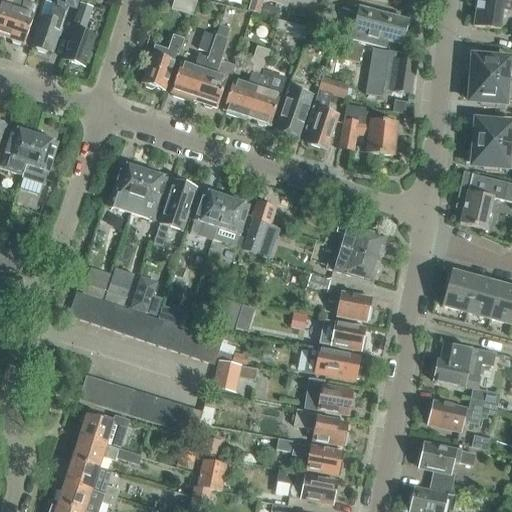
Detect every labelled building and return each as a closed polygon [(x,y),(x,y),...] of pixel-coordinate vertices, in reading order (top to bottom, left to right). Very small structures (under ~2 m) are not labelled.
[(0,38),(2,39),(14,0),(4,0),(2,7),(0,6),(0,38)] [(14,0),(2,39),(24,46),(33,18),(21,14),(24,0),(14,0)] [(185,16),(191,18),(197,1),(192,0),(175,0),(173,7),(187,11),(185,16)] [(258,0),(251,0),(247,14),(258,17),(262,5),(263,1),(258,0)] [(285,8),(288,0),(263,0),(263,1),(285,8)] [(477,0),(473,27),(499,32),(502,13),(509,14),(511,0),(477,0)] [(31,50),(51,57),(67,8),(56,5),(47,2),(41,19),(31,50)] [(262,5),(258,17),(275,22),(278,9),(262,5)] [(62,62),(84,69),(94,39),(83,35),(91,10),(79,6),(71,32),(72,32),(62,62)] [(345,40),(385,51),(387,43),(401,47),(407,23),(354,9),(345,40)] [(301,29),(279,23),(276,33),(298,39),(301,29)] [(219,27),(215,37),(224,40),(227,29),(219,27)] [(329,55),(334,38),(308,31),(303,46),(329,55)] [(209,56),(215,37),(204,33),(198,52),(209,56)] [(209,56),(207,61),(193,103),(216,110),(226,81),(212,76),(224,40),(215,37),(209,56)] [(141,86),(164,93),(176,57),(177,57),(182,42),(171,38),(167,52),(153,48),(141,86)] [(362,47),(336,41),(332,58),(358,64),(362,47)] [(246,120),(262,74),(269,53),(256,48),(250,66),(253,67),(246,88),(233,84),(223,112),(246,120)] [(472,59),(470,81),(511,84),(511,62),(507,62),(498,61),(499,55),(487,55),(486,60),(472,59)] [(171,95),(193,103),(207,61),(199,58),(195,70),(181,66),(171,95)] [(382,92),(411,97),(416,65),(387,61),(382,92)] [(285,82),(262,74),(246,120),(270,128),(279,99),(280,99),(285,82)] [(322,79),(318,93),(336,98),(340,85),(322,79)] [(511,84),(470,81),(468,103),(483,104),(482,110),(494,110),(495,105),(504,106),(504,103),(511,103),(511,84)] [(287,103),(277,132),(299,140),(313,98),(296,92),(297,88),(290,86),(284,102),(287,103)] [(338,116),(313,108),(306,129),(311,130),(307,144),(327,151),(338,116)] [(353,155),(356,137),(369,139),(368,156),(393,159),(397,124),(372,121),(372,124),(365,123),(367,110),(352,109),(346,108),(338,152),(353,155)] [(475,123),(473,145),(509,148),(510,126),(501,125),(502,120),(490,119),(489,124),(475,123)] [(22,180),(27,166),(36,136),(24,132),(23,134),(13,131),(0,169),(0,193),(1,194),(7,175),(22,180)] [(27,166),(22,180),(44,187),(58,146),(48,143),(49,140),(36,136),(27,166)] [(509,148),(473,145),(471,167),(486,168),(485,174),(497,175),(498,169),(507,170),(509,148)] [(132,216),(136,204),(147,172),(133,167),(132,170),(123,167),(109,209),(132,216)] [(160,176),(147,172),(136,204),(132,216),(153,223),(157,211),(158,211),(167,181),(160,179),(160,176)] [(511,187),(472,178),(470,185),(467,184),(462,205),(464,205),(459,226),(485,232),(492,202),(511,206),(511,187)] [(152,249),(162,252),(169,230),(181,234),(195,191),(192,190),(193,187),(185,184),(184,187),(174,184),(152,249)] [(205,227),(216,231),(227,198),(215,194),(214,197),(205,193),(190,236),(201,240),(205,227)] [(227,198),(216,231),(212,242),(225,246),(225,248),(235,251),(250,209),(239,205),(240,202),(227,198)] [(268,227),(269,228),(275,210),(256,204),(250,221),(253,222),(268,227)] [(253,222),(242,253),(266,261),(270,250),(261,247),(268,227),(253,222)] [(344,237),(340,251),(379,263),(379,260),(383,259),(384,253),(383,250),(386,240),(340,226),(337,234),(344,237)] [(0,267),(20,275),(26,259),(0,249),(0,267)] [(379,263),(340,251),(336,265),(328,263),(326,272),(372,286),(375,276),(378,275),(380,269),(378,266),(379,263)] [(242,254),(237,270),(244,272),(250,257),(242,254)] [(465,315),(474,281),(451,275),(447,274),(443,290),(446,291),(442,309),(465,315)] [(131,296),(127,310),(154,319),(159,302),(150,299),(155,284),(137,278),(131,296)] [(308,291),(326,296),(330,283),(311,278),(308,291)] [(85,296),(103,302),(108,286),(90,280),(85,296)] [(498,288),(474,281),(465,315),(489,321),(498,288)] [(109,286),(104,301),(123,308),(128,293),(109,286)] [(511,327),(511,291),(498,288),(489,321),(511,328),(511,327)] [(337,319),(365,325),(366,322),(369,322),(371,313),(368,312),(370,301),(330,293),(327,304),(339,306),(337,319)] [(67,319),(79,323),(87,298),(76,294),(67,319)] [(79,323),(90,326),(98,301),(87,298),(79,323)] [(110,305),(98,301),(90,326),(102,330),(110,305)] [(112,334),(120,309),(110,305),(102,330),(112,334)] [(241,307),(238,319),(250,322),(253,311),(241,307)] [(162,308),(158,321),(165,324),(174,327),(178,314),(162,308)] [(123,338),(131,313),(120,309),(112,334),(123,338)] [(143,316),(131,313),(123,338),(134,341),(143,316)] [(292,318),(290,324),(304,327),(306,318),(292,315),(292,318)] [(154,320),(144,317),(143,316),(134,341),(145,345),(154,320)] [(158,321),(156,321),(154,320),(145,345),(156,349),(165,324),(158,321)] [(363,341),(365,332),(323,323),(321,332),(333,335),(330,349),(360,355),(361,352),(364,352),(366,341),(363,341)] [(156,349),(166,352),(168,353),(176,328),(174,327),(165,324),(156,349)] [(168,353),(179,356),(187,331),(176,328),(168,353)] [(179,356),(190,360),(198,335),(187,331),(179,356)] [(214,332),(211,340),(221,343),(225,344),(227,337),(214,332)] [(190,360),(201,364),(209,339),(198,335),(190,360)] [(201,364),(213,368),(221,343),(211,340),(209,339),(201,364)] [(471,392),(469,402),(496,409),(498,397),(488,395),(477,393),(482,368),(493,371),(496,358),(443,346),(439,362),(437,362),(436,370),(432,369),(430,380),(433,381),(433,384),(471,392)] [(316,363),(327,366),(325,378),(355,384),(356,380),(359,381),(360,371),(358,370),(360,359),(318,351),(308,349),(307,353),(305,361),(314,363),(316,363)] [(233,355),(230,363),(244,367),(246,359),(233,355)] [(217,364),(212,391),(234,395),(237,380),(239,369),(239,368),(217,364)] [(77,403),(89,406),(97,381),(85,378),(77,403)] [(100,410),(108,385),(97,381),(89,406),(100,410)] [(311,384),(309,396),(306,411),(347,419),(349,408),(352,408),(355,397),(352,397),(352,393),(323,388),(323,386),(311,384)] [(119,389),(108,385),(100,410),(111,414),(119,389)] [(131,392),(119,389),(111,414),(123,417),(131,392)] [(131,392),(123,417),(134,421),(142,396),(131,392)] [(154,400),(142,396),(134,421),(146,425),(154,400)] [(166,403),(154,400),(146,425),(158,428),(166,403)] [(496,409),(469,402),(467,411),(432,404),(430,413),(428,414),(426,422),(427,424),(427,427),(458,434),(460,424),(476,428),(478,416),(493,419),(496,409)] [(158,428),(169,432),(177,407),(166,403),(158,428)] [(169,432),(181,436),(189,411),(177,407),(169,432)] [(181,436),(193,439),(201,415),(189,411),(181,436)] [(213,413),(203,411),(199,427),(210,429),(213,413)] [(292,428),(302,430),(314,432),(312,444),(341,450),(341,447),(344,448),(347,436),(344,435),(346,426),(316,420),(316,416),(294,412),(292,428)] [(129,424),(113,418),(112,422),(88,414),(87,418),(79,440),(106,449),(120,453),(129,424)] [(470,450),(486,453),(489,442),(472,438),(470,450)] [(99,471),(102,460),(114,464),(115,462),(138,469),(140,460),(120,453),(106,449),(79,440),(72,462),(99,471)] [(202,454),(217,458),(220,444),(204,441),(202,454)] [(277,443),(275,453),(289,456),(291,445),(277,443)] [(307,462),(305,473),(336,479),(336,476),(339,475),(340,468),(338,465),(340,455),(294,446),(292,459),(307,462)] [(474,457),(457,453),(423,447),(419,469),(434,472),(431,482),(450,486),(454,466),(472,469),(474,457)] [(72,462),(65,484),(116,501),(119,493),(106,489),(110,474),(99,471),(72,462)] [(206,493),(223,497),(228,468),(198,463),(193,491),(195,491),(206,493)] [(289,500),(331,508),(336,484),(279,473),(277,484),(287,486),(288,483),(292,484),(289,500)] [(453,498),(448,497),(450,486),(431,482),(429,493),(414,490),(409,511),(445,511),(446,510),(451,511),(453,498)] [(58,506),(76,511),(99,511),(101,505),(113,509),(116,501),(65,484),(58,506)] [(193,491),(190,506),(203,509),(206,493),(195,491),(193,491)] [(183,511),(186,504),(176,501),(173,511),(183,511)] [(511,511),(511,504),(506,503),(503,511),(511,511)]
